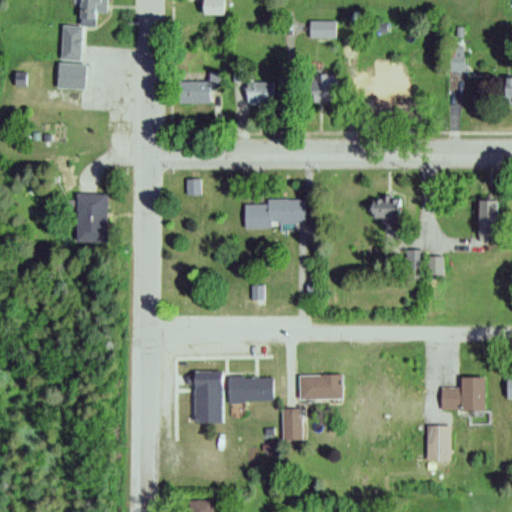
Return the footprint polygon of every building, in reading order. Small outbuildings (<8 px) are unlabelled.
[(55,90),(84,91),(85,65),(84,65),(85,26),(97,26),(97,13),(107,14),(107,0),(77,0),(77,26),(61,26),(60,62),(56,62),(55,90)] [(226,14),(226,0),(200,0),(201,14),(226,14)] [(338,39),(338,22),(308,22),(308,39),(338,39)] [(464,71),(464,48),(448,48),(448,71),(464,71)] [(378,66),(377,104),(400,104),(400,66),(378,66)] [(333,103),(333,75),(298,75),(298,103),(333,103)] [(511,77),(501,77),(501,106),(511,105),(511,77)] [(209,81),(178,81),(178,105),(209,105),(209,81)] [(275,81),(245,81),(245,106),(275,106),(275,81)] [(77,194),(77,243),(107,243),(107,194),(77,194)] [(304,200),(266,200),(266,204),(244,204),(244,229),(280,229),(280,230),(304,230),(304,200)] [(476,238),(496,238),(496,200),(476,200),(476,238)] [(370,218),(389,218),(389,207),(370,207),(370,218)] [(421,250),(406,250),(406,277),(421,277),(421,250)] [(442,256),(428,256),(428,275),(443,275),(442,256)] [(192,423),(223,423),(223,372),(192,372),(192,423)] [(340,376),(298,376),(298,400),(340,400),(340,376)] [(272,402),(272,377),(228,377),(228,402),(272,402)] [(441,410),(484,410),(484,377),(460,377),(460,388),(441,388),(441,410)] [(301,411),(283,410),(283,438),(300,439),(301,411)] [(451,461),(451,426),(426,426),(426,461),(451,461)] [(214,511),(215,502),(188,502),(188,511),(214,511)]
